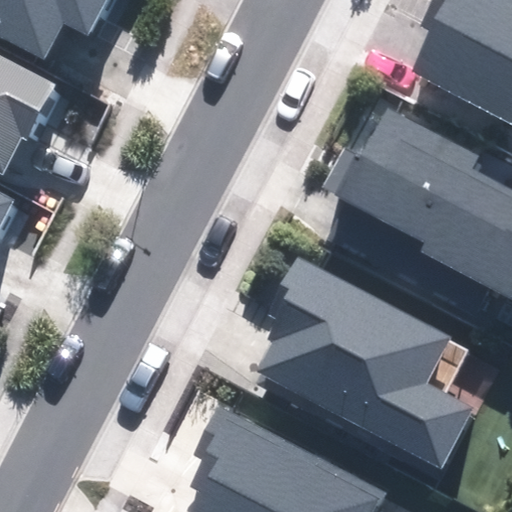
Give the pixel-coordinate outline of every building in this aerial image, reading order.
[(0,0),(0,31),(47,55),(64,21),(87,33),(103,0),(0,0)] [(511,0),(438,0),(425,25),(435,30),(413,73),(511,123),(511,0)] [(0,171),(19,136),(25,139),(53,86),(0,59),(0,171)] [(478,155),(390,109),(363,162),(346,154),(328,189),(344,198),(344,199),(425,240),(418,254),(511,302),(511,194),(469,173),(478,155)] [(0,219),(10,200),(0,194),(0,219)] [(452,335),(298,256),(277,296),(296,306),(259,377),(440,470),(469,413),(423,390),(452,335)] [(371,511),(383,491),(222,408),(201,448),(222,458),(194,511),(371,511)]
